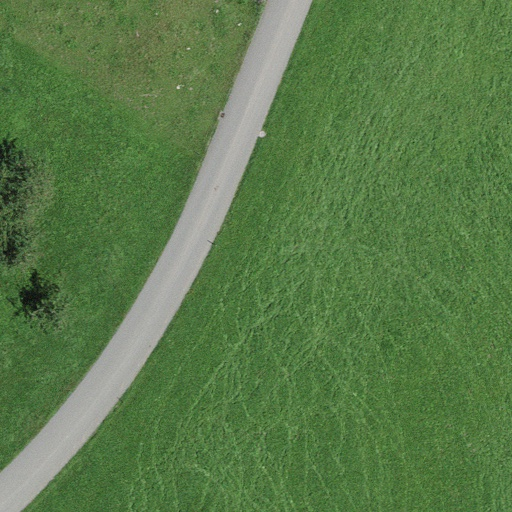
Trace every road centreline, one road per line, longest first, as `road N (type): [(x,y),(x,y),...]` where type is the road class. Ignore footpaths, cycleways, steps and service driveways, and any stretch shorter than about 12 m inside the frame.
road 1 (residential): [(0,505),(94,402),(182,264)]
road 2 (residential): [(293,0),(182,264)]
